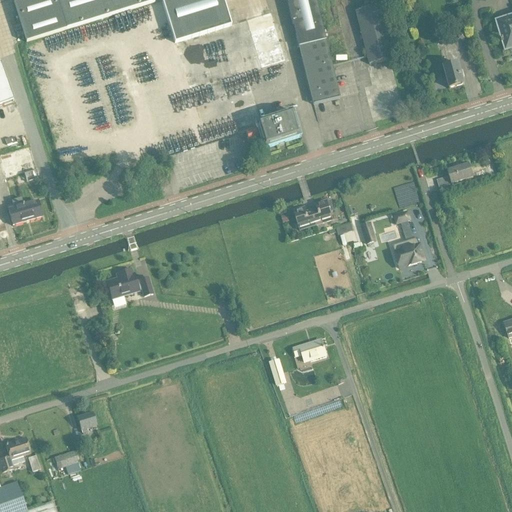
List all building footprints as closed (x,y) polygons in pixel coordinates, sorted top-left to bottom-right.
[(23,0),(14,3),(26,41),(26,43),(161,1),(174,44),(231,27),(231,25),(222,0),(23,0)] [(286,0),(313,105),(339,99),(314,0),(286,0)] [(383,7),(356,13),(369,66),(396,59),(383,7)] [(511,18),(498,23),(506,50),(511,48),(511,18)] [(0,65),(0,64),(0,107),(14,102),(0,65)] [(458,65),(444,69),(450,90),(464,86),(458,65)] [(292,112),(254,124),(256,130),(245,133),(248,144),(259,140),(262,151),(301,139),(292,112)] [(489,160),(482,162),(484,169),(491,166),(489,160)] [(469,165),(447,172),(449,177),(437,181),(439,190),(452,186),(473,179),(469,165)] [(29,202),(30,204),(23,206),(21,199),(11,202),(13,209),(8,211),(12,227),(42,218),(37,202),(33,203),(32,201),(29,202)] [(317,209),(311,211),(316,226),(333,221),(328,207),(326,202),(315,205),(317,209)] [(316,226),(311,211),(306,212),(305,209),(294,212),(300,232),(316,226)] [(407,214),(394,218),(396,226),(402,224),(408,222),(410,222),(407,214)] [(407,242),(393,247),(400,270),(409,267),(409,268),(421,264),(420,260),(423,259),(421,254),(422,254),(417,239),(414,240),(408,222),(402,224),(407,242)] [(371,224),(361,227),(367,246),(375,244),(371,231),(373,231),(371,224)] [(343,227),(336,229),(338,236),(345,234),(343,227)] [(116,280),(107,283),(112,300),(139,292),(138,292),(141,291),(144,298),(153,296),(148,279),(139,282),(139,284),(136,285),(134,275),(132,276),(131,271),(122,274),(115,276),(116,280)] [(321,342),(293,350),(296,358),(302,356),(305,363),(326,356),(321,342)] [(278,361),(271,364),(278,387),(285,385),(278,361)] [(92,414),(77,419),(81,432),(82,434),(87,432),(87,430),(96,427),(92,414)] [(12,467),(24,463),(22,457),(30,455),(25,440),(5,446),(9,458),(0,461),(0,468),(2,474),(13,471),(12,467)] [(57,471),(65,468),(68,476),(80,472),(74,453),(54,459),(57,471)] [(32,474),(40,471),(36,457),(28,460),(32,474)] [(0,511),(54,511),(54,509),(52,503),(27,511),(16,483),(0,489),(0,488),(0,511)]
